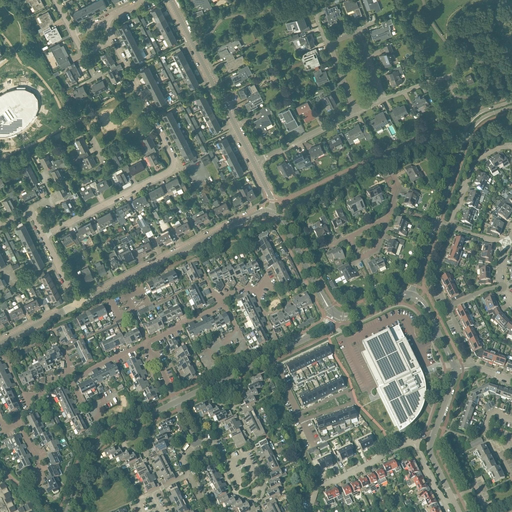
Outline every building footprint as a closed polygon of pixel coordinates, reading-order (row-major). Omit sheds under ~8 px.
[(26,0),(27,2),(28,2),(30,1),(35,11),(44,6),(40,0),(26,0)] [(103,0),(99,0),(97,1),(101,9),(107,7),(103,0)] [(210,3),(208,0),(190,0),(192,1),(195,7),(196,6),(201,3),(204,9),(208,7),(209,9),(212,7),(210,3)] [(362,15),(356,1),(351,3),(349,0),(348,0),(344,2),(345,5),(348,12),(355,9),(358,17),(362,15)] [(376,0),(363,0),(367,10),(374,7),(376,12),(381,10),(377,0),(376,0)] [(95,12),(101,9),(97,1),(91,4),(95,12)] [(91,4),(86,7),(90,15),(95,12),(91,4)] [(336,18),(341,16),(339,12),(341,12),(339,8),(338,9),(337,6),(328,9),(327,6),(323,7),(324,10),(325,10),(327,16),(326,17),(330,27),(336,24),(337,26),(338,26),(336,18)] [(80,10),(84,18),(90,15),(86,7),(80,10)] [(151,11),(154,17),(162,13),(159,7),(151,11)] [(80,10),(74,13),(75,14),(72,15),(76,24),(80,22),(79,21),(84,18),(80,10)] [(43,31),(50,28),(49,25),(53,23),(48,12),(39,17),(42,22),(39,24),(41,28),(38,30),(39,33),(43,31)] [(165,18),(162,13),(154,17),(157,22),(165,18)] [(302,32),(302,33),(305,32),(305,31),(310,29),(309,25),(307,26),(303,17),(286,23),(289,30),(293,28),(295,31),(301,29),(302,32)] [(157,22),(160,28),(168,24),(165,18),(157,22)] [(383,27),(370,32),(373,39),(375,38),(376,40),(381,38),(382,40),(387,38),(386,35),(387,35),(391,34),(390,29),(391,29),(389,25),(393,23),(391,19),(382,22),(381,22),(383,27)] [(118,28),(121,33),(129,29),(126,24),(118,28)] [(163,34),(171,30),(168,24),(160,28),(163,34)] [(50,28),(43,31),(45,34),(48,33),(49,36),(47,37),(48,39),(50,38),(53,43),(57,41),(60,40),(60,39),(61,38),(58,33),(59,33),(56,28),(52,30),(50,28)] [(121,33),(124,39),(132,35),(129,29),(121,33)] [(163,34),(166,39),(174,35),(171,30),(163,34)] [(311,34),(302,37),(302,38),(299,39),(301,44),(300,45),(302,50),(315,45),(312,39),(313,39),(311,34)] [(124,39),(127,45),(135,41),(132,35),(124,39)] [(163,40),(165,45),(167,46),(169,45),(177,41),(174,35),(166,39),(163,40)] [(224,56),(226,60),(233,56),(232,53),(236,51),(233,47),(236,45),(238,48),(242,46),(238,38),(231,42),(230,41),(217,48),(219,52),(221,57),(229,53),(229,54),(224,56)] [(138,46),(135,41),(127,45),(130,50),(138,46)] [(59,43),(50,48),(52,47),(56,55),(54,56),(59,65),(68,60),(66,57),(69,55),(64,45),(61,46),(59,43)] [(386,52),(379,55),(381,59),(382,58),(384,63),(386,68),(392,65),(390,61),(392,60),(394,59),(395,59),(393,53),(394,52),(391,43),(390,44),(384,46),(386,52)] [(130,50),(133,56),(141,52),(138,46),(130,50)] [(307,56),(302,57),(305,65),(310,63),(312,68),(320,65),(317,57),(315,57),(314,54),(317,52),(316,48),(306,52),(307,56)] [(182,51),(181,51),(177,53),(174,55),(177,60),(185,56),(182,51)] [(111,68),(116,66),(114,63),(115,62),(112,55),(111,56),(109,52),(101,56),(103,60),(105,59),(106,63),(108,66),(110,65),(111,68)] [(141,52),(133,56),(136,62),(144,58),(141,52)] [(235,59),(233,56),(226,60),(227,63),(225,64),(228,71),(246,62),(242,55),(235,59)] [(177,60),(179,66),(188,62),(185,56),(177,60)] [(179,66),(182,72),(190,68),(188,62),(179,66)] [(79,76),(75,68),(76,67),(74,63),(68,66),(69,69),(66,71),(71,81),(75,79),(75,78),(79,76)] [(109,73),(108,74),(113,83),(121,79),(117,71),(119,70),(123,68),(120,64),(117,66),(116,66),(111,68),(113,72),(109,73)] [(249,78),(247,76),(252,73),(248,65),(237,70),(239,74),(231,78),(235,85),(249,78)] [(387,79),(390,78),(392,86),(402,82),(399,76),(404,74),(401,65),(395,68),(396,71),(388,74),(386,75),(387,79)] [(141,71),(144,77),(152,73),(149,67),(141,71)] [(193,73),(190,68),(182,72),(185,77),(193,73)] [(329,80),(326,71),(322,73),(320,68),(313,71),(314,75),(318,85),(329,80)] [(152,73),(144,77),(147,83),(155,79),(152,73)] [(185,77),(188,83),(196,79),(193,73),(185,77)] [(465,77),(469,86),(475,83),(470,74),(465,77)] [(147,83),(150,88),(157,84),(155,79),(147,83)] [(196,79),(188,83),(191,89),(199,85),(196,79)] [(104,83),(103,81),(92,86),(96,94),(105,89),(106,91),(111,89),(107,82),(104,83)] [(157,84),(150,88),(152,94),(160,90),(157,84)] [(251,94),(252,97),(259,93),(254,84),(251,86),(250,85),(247,86),(247,87),(238,91),(242,98),(251,94)] [(75,90),(73,87),(66,91),(68,94),(73,92),(77,99),(83,96),(84,97),(88,95),(83,86),(75,90)] [(0,136),(5,136),(8,135),(8,137),(17,135),(15,133),(21,130),(28,124),(30,122),(31,123),(37,116),(35,115),(37,108),(37,99),(33,93),(24,89),(25,87),(16,87),(16,89),(15,89),(6,92),(0,94),(0,136)] [(152,94),(155,100),(163,96),(160,90),(152,94)] [(327,104),(326,104),(329,109),(336,105),(331,94),(328,96),(326,92),(320,95),(321,99),(324,97),(327,104)] [(254,100),(249,103),(245,104),(249,111),(257,107),(256,105),(263,101),(259,93),(252,97),(254,100)] [(416,100),(412,101),(413,103),(416,109),(423,105),(425,108),(429,106),(428,103),(427,100),(432,98),(430,93),(424,96),(420,97),(420,96),(415,98),(416,100)] [(196,99),(199,104),(207,100),(204,94),(196,99)] [(163,96),(155,100),(158,105),(166,101),(163,96)] [(307,101),(296,107),(299,113),(303,111),(305,115),(303,117),(304,118),(307,122),(315,118),(309,106),(312,105),(309,98),(306,100),(307,101)] [(207,100),(199,104),(202,110),(210,106),(207,100)] [(262,118),(254,122),(258,129),(259,128),(263,134),(268,131),(265,127),(272,124),(267,115),(271,113),(270,111),(271,110),(268,105),(260,110),(262,114),(260,115),(262,118)] [(396,109),(396,107),(392,109),(393,111),(390,113),(396,124),(399,122),(397,118),(404,115),(404,117),(405,116),(409,114),(404,105),(396,109)] [(202,110),(205,116),(213,111),(210,106),(202,110)] [(296,113),(292,106),(278,113),(281,119),(284,117),(286,121),(284,122),(287,128),(286,128),(287,130),(288,132),(299,126),(293,114),(296,113)] [(386,110),(383,112),(374,116),(375,118),(371,120),(377,131),(382,128),(381,126),(388,122),(390,125),(393,124),(386,110)] [(166,121),(174,117),(171,111),(163,115),(166,121)] [(213,111),(205,116),(207,121),(216,117),(213,111)] [(166,121),(169,127),(177,123),(174,117),(166,121)] [(207,121),(210,127),(219,123),(216,117),(207,121)] [(169,127),(172,132),(180,128),(177,123),(169,127)] [(219,123),(210,127),(213,132),(221,128),(219,123)] [(350,144),(354,142),(353,140),(358,137),(359,139),(365,136),(367,140),(372,137),(367,128),(362,131),(358,124),(354,127),(355,128),(349,131),(345,133),(350,144)] [(172,132),(175,138),(183,134),(180,128),(172,132)] [(344,145),(342,142),(341,140),(345,138),(342,133),(335,136),(336,137),(329,141),(333,150),(344,145)] [(175,138),(177,144),(185,139),(183,134),(175,138)] [(147,149),(144,150),(145,153),(146,153),(155,149),(153,146),(155,145),(150,136),(143,140),(147,149)] [(76,159),(80,157),(88,153),(86,150),(89,149),(83,138),(76,141),(82,153),(79,154),(75,156),(76,159)] [(221,148),(229,144),(226,138),(218,142),(221,148)] [(180,149),(188,145),(185,139),(177,144),(180,149)] [(229,144),(221,148),(224,154),(232,149),(229,144)] [(180,149),(183,155),(191,151),(188,145),(180,149)] [(311,154),(308,155),(312,162),(315,160),(314,158),(324,153),(320,145),(313,148),(309,150),(311,154)] [(121,146),(111,151),(113,155),(112,155),(117,164),(124,161),(121,153),(124,152),(121,146)] [(159,162),(155,152),(156,152),(155,149),(146,153),(152,166),(159,162)] [(232,149),(224,154),(227,159),(235,155),(232,149)] [(191,151),(183,155),(186,160),(188,159),(190,162),(197,159),(195,155),(194,156),(191,151)] [(84,159),(89,168),(96,164),(92,155),(89,156),(88,153),(80,157),(76,159),(70,162),(72,166),(84,159)] [(311,162),(308,155),(304,157),(302,153),(293,157),(298,168),(304,165),(306,169),(313,166),(311,162)] [(45,168),(52,165),(48,155),(40,159),(45,168)] [(235,155),(227,159),(230,165),(238,161),(235,155)] [(498,155),(494,158),(499,167),(502,165),(504,167),(509,164),(505,158),(501,160),(498,155)] [(53,160),(51,161),(52,165),(53,168),(64,162),(63,159),(63,158),(59,160),(58,159),(54,162),(53,160)] [(488,168),(486,169),(488,171),(489,170),(492,174),(494,177),(499,174),(497,171),(496,169),(499,167),(494,158),(489,161),(492,166),(488,168)] [(67,167),(68,166),(68,165),(70,164),(68,160),(64,162),(53,168),(55,170),(51,172),(56,181),(63,178),(59,168),(62,167),(63,168),(66,166),(67,167)] [(238,161),(230,165),(229,166),(231,169),(232,168),(233,171),(241,166),(238,161)] [(127,163),(124,165),(128,172),(131,171),(133,175),(145,169),(141,162),(129,168),(127,163)] [(280,164),(277,166),(280,172),(282,171),(285,177),(291,174),(292,173),(294,177),(296,176),(294,172),(291,165),(288,167),(286,164),(285,162),(280,164)] [(29,186),(30,188),(36,185),(35,183),(37,181),(29,165),(22,169),(25,173),(23,174),(25,178),(27,177),(30,185),(29,186)] [(125,173),(128,172),(124,165),(121,166),(124,171),(116,175),(121,185),(129,180),(125,173)] [(233,171),(236,176),(244,172),(241,166),(233,171)] [(419,174),(415,168),(413,169),(411,166),(404,169),(407,174),(408,173),(413,183),(422,178),(420,174),(419,174)] [(480,173),(477,178),(487,184),(489,185),(491,180),(490,180),(492,177),(485,173),(483,175),(480,173)] [(172,181),(175,188),(177,192),(178,192),(182,189),(184,192),(188,190),(182,179),(179,180),(178,178),(172,181)] [(489,185),(487,184),(477,178),(474,183),(478,185),(476,189),(483,193),(485,189),(487,190),(489,185)] [(96,181),(92,183),(96,190),(99,188),(101,192),(110,187),(106,179),(97,184),(96,181)] [(169,190),(167,192),(169,196),(174,193),(177,192),(175,188),(172,181),(166,184),(169,190)] [(93,191),(96,190),(92,183),(86,186),(87,189),(82,192),(85,199),(95,194),(93,191)] [(64,198),(72,195),(70,192),(67,193),(62,184),(55,188),(60,197),(63,196),(64,198)] [(40,194),(36,185),(30,188),(32,191),(24,194),(22,196),(25,202),(27,201),(37,196),(40,194)] [(164,198),(166,201),(171,199),(169,196),(167,192),(165,193),(161,186),(155,189),(161,199),(164,198)] [(249,191),(246,186),(240,189),(243,196),(244,196),(243,194),(246,193),(250,200),(255,197),(255,198),(258,197),(255,193),(253,189),(249,191)] [(371,200),(381,195),(382,195),(377,186),(373,188),(374,189),(367,192),(371,200)] [(10,198),(3,201),(7,211),(15,207),(12,200),(17,198),(16,195),(13,189),(7,192),(10,198)] [(159,210),(158,208),(155,202),(158,201),(157,201),(161,199),(155,189),(150,192),(151,196),(149,197),(156,211),(159,210)] [(200,191),(203,196),(206,202),(209,201),(206,195),(203,189),(200,191)] [(470,193),(468,198),(479,202),(481,196),(482,197),(483,194),(475,191),(474,194),(470,193)] [(66,201),(62,203),(67,212),(75,208),(71,202),(75,200),(75,198),(79,196),(77,192),(72,195),(64,198),(66,201)] [(418,195),(410,192),(407,199),(406,199),(404,204),(413,207),(415,201),(416,201),(418,195)] [(233,201),(236,207),(244,203),(240,195),(239,193),(235,195),(236,196),(232,197),(234,201),(233,201)] [(145,195),(139,198),(143,205),(146,203),(147,206),(150,205),(148,202),(145,195)] [(347,205),(348,207),(352,215),(365,209),(359,197),(354,200),(354,201),(347,205)] [(144,208),(143,205),(139,198),(133,200),(137,208),(138,211),(144,208)] [(479,202),(468,198),(467,203),(471,205),(470,207),(479,211),(480,208),(479,207),(479,206),(478,205),(479,202)] [(217,199),(212,202),(214,206),(215,205),(216,207),(214,208),(218,216),(224,213),(220,205),(218,202),(217,199)] [(501,203),(497,208),(501,211),(509,216),(511,212),(511,211),(508,208),(509,206),(504,201),(503,200),(501,203)] [(226,202),(220,205),(224,213),(230,210),(226,202)] [(122,206),(126,213),(129,211),(131,215),(134,213),(132,210),(128,203),(122,206)] [(117,217),(119,221),(121,225),(127,222),(123,214),(126,213),(122,206),(117,209),(120,216),(117,217)] [(203,210),(199,212),(205,223),(210,220),(207,212),(205,213),(203,210)] [(341,210),(335,213),(339,220),(335,222),(334,220),(331,222),(335,229),(348,223),(341,210)] [(464,211),(462,216),(473,220),(476,221),(478,217),(476,217),(477,216),(476,215),(477,212),(468,210),(468,212),(466,212),(464,211)] [(506,221),(509,216),(501,211),(500,213),(497,211),(495,214),(493,213),(491,216),(493,217),(499,220),(501,217),(502,218),(506,221)] [(110,212),(104,215),(108,223),(111,222),(113,225),(119,221),(117,217),(115,213),(112,215),(110,212)] [(192,215),(194,219),(195,219),(199,226),(205,223),(199,212),(192,215)] [(104,215),(98,218),(99,221),(96,223),(100,231),(106,228),(105,225),(108,223),(104,215)] [(322,223),(320,224),(316,225),(318,229),(314,232),(318,238),(328,233),(325,227),(329,225),(324,216),(320,219),(322,223)] [(471,225),(473,220),(462,216),(460,221),(465,223),(463,226),(471,229),(472,226),(471,225)] [(493,217),(491,223),(494,224),(493,227),(502,230),(504,225),(499,223),(498,223),(499,220),(493,217)] [(184,224),(181,225),(185,233),(191,230),(187,222),(189,221),(187,218),(183,220),(184,224)] [(409,224),(406,223),(406,221),(397,218),(395,222),(396,222),(395,226),(394,226),(393,228),(400,231),(399,234),(406,237),(407,233),(406,232),(409,224)] [(91,222),(84,225),(89,233),(91,232),(93,235),(100,231),(96,223),(92,225),(91,222)] [(180,222),(174,225),(176,228),(180,236),(185,233),(181,225),(180,222)] [(16,229),(19,234),(27,230),(24,225),(16,229)] [(80,231),(76,233),(80,241),(87,238),(85,235),(89,233),(84,225),(78,228),(80,231)] [(500,236),(502,230),(493,227),(492,230),(489,228),(486,234),(492,236),(493,233),(500,236)] [(30,236),(27,230),(19,234),(22,240),(30,236)] [(166,233),(162,235),(166,242),(172,239),(168,232),(167,231),(166,232),(166,233)] [(259,247),(256,248),(257,250),(269,245),(267,240),(267,239),(268,238),(267,237),(268,236),(268,235),(268,234),(270,233),(269,231),(267,232),(258,237),(261,243),(258,244),(259,247)] [(71,232),(61,237),(65,244),(66,247),(75,243),(76,244),(77,244),(79,242),(80,242),(76,235),(73,237),(71,232)] [(157,238),(160,245),(166,242),(162,235),(157,238)] [(455,237),(453,243),(462,246),(463,243),(469,242),(470,239),(459,235),(458,238),(455,237)] [(22,240),(25,246),(33,242),(30,236),(22,240)] [(147,252),(153,249),(149,242),(150,242),(148,237),(144,239),(146,243),(143,245),(147,252)] [(396,256),(398,250),(399,245),(403,246),(405,242),(392,237),(391,242),(389,241),(386,248),(389,249),(387,253),(396,256)] [(25,246),(27,251),(35,247),(33,242),(25,246)] [(123,244),(121,245),(124,251),(120,253),(122,259),(125,257),(127,262),(128,261),(129,263),(134,260),(133,259),(134,258),(126,243),(123,244)] [(460,252),(462,246),(453,243),(451,249),(460,252)] [(483,247),(482,252),(492,254),(493,249),(494,249),(495,246),(483,243),(482,246),(483,247)] [(139,247),(139,246),(137,247),(141,255),(147,252),(143,245),(139,247)] [(257,250),(258,253),(261,251),(263,254),(271,249),(269,245),(257,250)] [(38,253),(35,247),(27,251),(30,257),(38,253)] [(118,266),(121,265),(116,256),(119,254),(116,248),(113,250),(116,256),(109,259),(114,268),(115,268),(115,269),(118,267),(118,266)] [(260,258),(262,260),(274,254),(271,249),(263,254),(264,256),(260,258)] [(337,250),(336,249),(326,254),(329,260),(333,258),(335,261),(339,259),(340,261),(345,258),(340,249),(337,250)] [(451,249),(449,254),(458,257),(461,258),(463,253),(460,252),(451,249)] [(490,260),(492,254),(482,252),(481,258),(480,257),(479,261),(483,262),(491,263),(491,260),(490,260)] [(30,257),(33,263),(41,259),(38,253),(30,257)] [(262,260),(263,263),(266,261),(267,264),(276,259),(274,254),(262,260)] [(449,254),(447,260),(450,261),(449,265),(457,268),(458,265),(456,264),(458,257),(449,254)] [(41,266),(44,264),(41,259),(33,263),(35,266),(33,267),(35,272),(42,269),(41,266)] [(272,267),(278,264),(276,259),(267,264),(268,266),(265,268),(266,270),(272,267)] [(374,267),(370,269),(373,275),(377,273),(376,271),(385,267),(381,259),(375,261),(375,260),(372,262),(374,267)] [(101,275),(107,271),(103,263),(101,265),(100,262),(95,264),(101,275)] [(258,282),(260,279),(257,272),(260,271),(255,262),(250,265),(254,274),(255,276),(254,277),(255,279),(258,281),(258,282)] [(187,274),(196,269),(195,267),(198,265),(197,263),(185,269),(182,270),(184,274),(187,273),(187,274)] [(272,267),(275,272),(284,268),(281,263),(278,264),(272,267)] [(245,275),(247,274),(244,267),(245,267),(243,265),(238,267),(243,279),(242,280),(243,282),(246,284),(248,281),(245,275)] [(255,276),(254,274),(250,265),(245,267),(244,267),(247,274),(249,276),(251,275),(253,278),(251,281),(256,284),(258,281),(255,279),(254,277),(255,276)] [(490,266),(483,266),(479,266),(478,266),(478,270),(480,270),(480,275),(490,275),(489,270),(490,269),(490,266)] [(82,270),(87,281),(94,278),(90,270),(88,267),(82,270)] [(225,267),(219,270),(221,272),(220,273),(223,279),(224,282),(227,280),(229,283),(227,286),(232,289),(234,287),(231,285),(230,283),(232,282),(226,270),(225,267)] [(233,278),(235,276),(233,270),(231,267),(226,270),(232,282),(230,283),(231,285),(234,287),(236,284),(233,278)] [(233,270),(235,276),(237,279),(239,278),(241,281),(239,284),(244,287),(246,284),(243,282),(242,280),(243,279),(238,267),(233,270)] [(350,267),(339,272),(342,277),(344,276),(347,282),(358,276),(355,270),(352,272),(350,267)] [(286,273),(284,268),(275,272),(277,277),(286,273)] [(187,274),(190,279),(201,273),(200,270),(197,272),(196,269),(187,274)] [(223,279),(220,273),(221,272),(219,270),(214,273),(219,284),(218,285),(219,287),(222,289),(224,287),(224,286),(221,280),(223,279)] [(444,274),(445,276),(439,279),(442,285),(451,280),(449,275),(453,273),(451,270),(444,274)] [(174,272),(170,274),(174,283),(178,281),(174,272)] [(41,277),(44,283),(51,279),(48,273),(41,277)] [(203,275),(201,273),(190,279),(192,284),(201,279),(199,277),(203,275)] [(215,283),(217,286),(215,289),(220,292),(222,289),(219,287),(218,285),(219,284),(214,273),(208,275),(212,284),(215,283)] [(277,277),(279,282),(288,278),(286,273),(277,277)] [(170,285),(174,283),(170,274),(165,276),(170,285)] [(480,281),(479,281),(479,285),(491,284),(491,280),(490,281),(490,275),(480,275),(480,281)] [(165,276),(161,278),(165,287),(170,285),(165,276)] [(161,289),(165,287),(161,278),(156,280),(161,289)] [(282,287),(291,283),(288,278),(279,282),(282,287)] [(54,285),(51,279),(44,283),(46,289),(54,285)] [(156,280),(152,283),(156,292),(158,294),(162,292),(161,289),(156,280)] [(442,285),(445,290),(453,285),(451,280),(442,285)] [(148,285),(152,294),(156,292),(152,283),(148,285)] [(46,289),(49,294),(57,290),(54,285),(46,289)] [(187,290),(190,295),(198,291),(197,288),(200,287),(199,285),(187,290)] [(453,285),(445,290),(447,295),(456,290),(453,285)] [(49,294),(46,296),(49,301),(52,300),(60,296),(57,290),(49,294)] [(457,300),(465,297),(463,294),(461,295),(459,296),(456,290),(447,295),(450,300),(455,297),(457,300)] [(6,295),(3,297),(4,300),(12,295),(10,291),(6,293),(6,295)] [(200,294),(198,291),(190,295),(192,300),(204,295),(203,292),(200,294)] [(305,297),(302,298),(307,307),(312,305),(306,293),(303,294),(305,297)] [(493,294),(482,298),(483,301),(485,301),(487,306),(496,303),(494,298),(495,297),(493,294)] [(192,300),(194,305),(203,301),(202,298),(205,297),(204,295),(192,300)] [(302,310),(307,307),(302,298),(300,300),(298,296),(296,298),(302,310)] [(29,299),(34,309),(40,306),(36,299),(34,300),(32,297),(29,299)] [(241,302),(243,307),(255,301),(254,299),(251,300),(249,297),(241,302)] [(57,303),(54,304),(55,306),(58,305),(63,303),(60,298),(55,300),(57,303)] [(297,312),(298,315),(303,313),(302,310),(296,298),(293,299),(295,302),(292,303),(294,307),(297,312)] [(34,309),(29,299),(25,301),(26,304),(24,304),(28,312),(34,309)] [(204,304),(203,301),(194,305),(192,306),(195,312),(198,311),(197,310),(206,306),(206,307),(213,303),(211,300),(204,304)] [(245,312),(254,307),(253,305),(256,303),(255,301),(243,307),(245,312)] [(18,308),(15,309),(19,317),(25,314),(19,303),(17,305),(18,308)] [(487,306),(488,311),(487,312),(488,315),(493,314),(493,315),(500,311),(498,308),(497,308),(496,303),(487,306)] [(455,310),(457,316),(466,311),(465,308),(469,306),(468,304),(455,310)] [(178,307),(174,310),(178,318),(183,316),(182,313),(183,312),(179,305),(177,306),(178,307)] [(299,315),(298,315),(297,312),(294,307),(291,308),(290,305),(288,306),(294,318),(299,315)] [(286,314),(289,320),(294,318),(288,306),(285,307),(287,310),(284,312),(286,314)] [(13,320),(19,317),(15,309),(14,307),(8,310),(13,320)] [(103,307),(99,309),(103,318),(108,315),(103,307)] [(167,309),(169,312),(173,321),(178,318),(174,310),(172,307),(167,309)] [(245,312),(248,316),(260,311),(259,308),(255,310),(254,307),(245,312)] [(95,311),(99,320),(103,318),(99,309),(95,311)] [(4,311),(0,313),(0,317),(4,325),(4,326),(8,324),(7,323),(10,322),(6,314),(4,311)] [(90,313),(95,322),(99,320),(95,311),(90,313)] [(248,316),(250,321),(259,317),(258,314),(261,313),(260,311),(248,316)] [(469,317),(466,311),(457,316),(460,321),(469,317)] [(491,319),(493,322),(494,321),(498,325),(505,319),(501,314),(502,314),(500,311),(493,315),(494,316),(491,319)] [(160,320),(163,326),(168,323),(164,314),(163,312),(158,314),(160,320)] [(168,323),(173,321),(169,312),(164,314),(168,323)] [(290,323),(289,320),(286,314),(283,316),(282,312),(279,313),(285,325),(290,323)] [(86,315),(90,324),(95,322),(90,313),(86,315)] [(278,318),(276,319),(280,328),(285,325),(279,313),(277,315),(278,318)] [(226,314),(221,317),(225,325),(230,323),(226,314)] [(86,315),(81,317),(86,326),(90,324),(86,315)] [(469,317),(460,321),(462,326),(471,322),(473,321),(472,318),(471,315),(469,317)] [(206,316),(203,318),(210,330),(216,327),(213,321),(212,319),(208,321),(206,316)] [(86,326),(81,317),(77,320),(81,328),(86,326)] [(221,317),(217,319),(221,328),(221,327),(225,325),(221,317)] [(250,328),(253,326),(265,321),(264,318),(260,320),(259,317),(250,321),(248,323),(250,328)] [(278,329),(280,328),(276,319),(273,320),(272,317),(269,318),(272,323),(270,324),(275,334),(280,332),(278,329)] [(203,333),(210,330),(203,318),(201,319),(203,323),(199,325),(203,333)] [(216,327),(218,331),(222,329),(221,327),(221,328),(217,319),(213,321),(216,327)] [(501,330),(504,333),(507,330),(508,331),(511,325),(511,323),(510,322),(509,322),(505,319),(498,325),(502,329),(501,330)] [(154,320),(149,322),(151,324),(155,333),(160,331),(155,322),(154,320)] [(160,320),(155,322),(160,331),(165,328),(163,326),(160,320)] [(255,331),(261,328),(264,327),(263,325),(266,323),(265,321),(253,326),(255,331)] [(193,322),(191,324),(197,336),(203,333),(199,325),(196,327),(193,322)] [(465,331),(476,326),(478,325),(477,322),(473,325),(471,322),(462,326),(465,331)] [(143,328),(145,327),(150,336),(155,333),(151,324),(147,326),(145,324),(142,325),(143,328)] [(191,324),(188,325),(191,329),(187,331),(191,339),(197,336),(191,324)] [(60,333),(62,335),(70,331),(68,326),(56,332),(57,334),(60,333)] [(465,331),(463,332),(465,337),(474,333),(473,330),(477,328),(476,326),(465,331)] [(366,351),(362,353),(376,383),(378,385),(379,388),(379,389),(383,396),(380,397),(396,428),(398,427),(399,430),(400,432),(404,430),(408,428),(411,425),(414,422),(416,419),(419,415),(421,412),(422,409),(424,404),(425,400),(425,396),(425,392),(425,388),(425,384),(424,381),(422,377),(420,377),(419,376),(420,375),(420,374),(420,373),(419,373),(418,373),(417,371),(419,370),(404,339),(402,340),(396,327),(388,331),(363,343),(366,351)] [(252,332),(255,337),(263,333),(261,328),(255,331),(252,332)] [(60,340),(61,342),(73,336),(70,331),(62,335),(63,338),(60,340)] [(138,331),(137,331),(133,333),(137,342),(142,339),(138,331)] [(128,335),(132,344),(137,342),(133,333),(128,335)] [(255,337),(257,341),(266,337),(263,333),(255,337)] [(465,337),(468,342),(477,338),(474,333),(465,337)] [(122,335),(117,337),(121,346),(126,344),(123,338),(122,335)] [(128,335),(123,338),(126,344),(127,347),(132,344),(128,335)] [(68,345),(68,346),(78,342),(77,340),(75,340),(73,336),(61,342),(62,344),(65,343),(66,345),(68,345)] [(117,337),(112,340),(116,349),(121,346),(117,337)] [(257,341),(259,346),(268,341),(266,337),(257,341)] [(479,343),(477,338),(468,342),(470,348),(479,343)] [(112,340),(107,342),(111,351),(116,349),(112,340)] [(165,348),(166,351),(178,345),(175,340),(167,344),(168,347),(165,348)] [(86,346),(84,341),(75,346),(74,345),(70,348),(66,349),(67,352),(71,350),(76,348),(77,351),(86,346)] [(107,342),(103,345),(102,343),(99,344),(103,352),(105,351),(106,353),(111,351),(107,342)] [(476,357),(477,357),(483,351),(479,343),(470,348),(473,353),(474,352),(476,357)] [(327,345),(322,348),(327,358),(332,355),(332,356),(333,356),(327,344),(327,345)] [(53,351),(59,363),(60,362),(61,365),(61,368),(65,368),(65,362),(62,362),(60,359),(63,358),(62,357),(64,356),(62,353),(61,354),(59,349),(57,345),(52,348),(52,349),(53,351)] [(180,350),(178,345),(166,351),(167,353),(170,352),(172,354),(177,351),(180,350)] [(69,357),(71,360),(79,356),(88,351),(88,350),(88,349),(87,346),(86,347),(86,346),(77,351),(78,353),(72,356),(69,357)] [(175,356),(176,358),(188,352),(186,347),(180,350),(177,351),(178,354),(175,356)] [(30,348),(20,352),(21,356),(32,352),(30,348)] [(322,348),(317,350),(322,360),(327,358),(322,348)] [(317,350),(312,353),(317,362),(322,360),(317,350)] [(493,364),(496,355),(497,353),(497,350),(495,350),(494,354),(490,353),(487,362),(493,364)] [(53,352),(48,354),(49,357),(52,363),(55,362),(58,368),(61,369),(61,368),(61,365),(60,362),(59,363),(53,351),(53,352)] [(79,356),(71,360),(72,362),(80,358),(82,361),(91,356),(88,351),(79,356)] [(490,353),(483,351),(477,357),(482,359),(481,360),(487,362),(490,353)] [(191,357),(188,352),(176,358),(177,360),(180,359),(182,361),(188,358),(188,359),(191,357)] [(312,353),(307,355),(312,365),(317,362),(312,353)] [(506,353),(505,358),(501,357),(498,366),(504,368),(507,359),(508,354),(506,353)] [(307,355),(302,358),(306,367),(312,365),(307,355)] [(501,357),(496,355),(493,364),(498,366),(501,357)] [(93,361),(91,356),(82,361),(83,363),(75,367),(76,369),(93,361)] [(51,370),(52,373),(52,376),(55,376),(56,370),(52,370),(51,367),(53,365),(52,363),(49,357),(44,359),(49,371),(51,370)] [(177,367),(178,369),(190,363),(188,359),(188,358),(182,361),(179,363),(180,365),(177,367)] [(302,358),(297,360),(301,370),(306,367),(302,358)] [(49,371),(44,359),(38,362),(43,371),(45,370),(48,376),(52,376),(52,373),(51,370),(49,371)] [(136,360),(124,365),(125,369),(129,367),(129,369),(141,363),(140,361),(137,362),(136,360)] [(297,360),(292,363),(296,372),(301,370),(297,360)] [(41,378),(42,381),(42,384),(46,384),(46,378),(42,378),(41,375),(44,373),(43,371),(38,362),(33,364),(34,367),(40,379),(41,378)] [(129,369),(132,374),(141,370),(139,367),(143,365),(141,363),(129,369)] [(178,369),(179,372),(182,370),(184,373),(193,368),(190,363),(178,369)] [(292,363),(286,365),(288,369),(291,376),(292,376),(291,375),(296,372),(292,363)] [(110,364),(107,365),(113,378),(120,374),(115,366),(112,368),(110,364)] [(107,370),(103,372),(107,381),(113,378),(107,365),(105,366),(107,370)] [(40,379),(34,367),(29,370),(30,373),(33,379),(36,377),(39,384),(42,385),(42,384),(42,381),(41,378),(40,379)] [(182,377),(183,379),(195,373),(193,368),(184,373),(185,375),(182,377)] [(97,370),(95,371),(101,384),(107,381),(103,372),(99,374),(97,370)] [(141,370),(132,374),(134,379),(146,373),(145,370),(142,372),(141,370)] [(95,387),(101,384),(95,371),(92,372),(94,377),(90,379),(91,380),(95,387)] [(37,386),(33,386),(32,383),(35,381),(33,379),(30,373),(25,375),(31,387),(32,386),(33,388),(33,392),(36,392),(37,386)] [(144,377),(147,375),(146,373),(134,379),(137,384),(143,381),(145,379),(144,377)] [(195,373),(183,379),(184,381),(187,380),(189,383),(190,382),(191,383),(197,380),(196,379),(197,378),(195,373)] [(0,376),(0,382),(12,377),(10,375),(7,376),(6,374),(0,376)] [(19,378),(24,387),(26,386),(30,392),(33,392),(33,388),(32,386),(31,387),(25,375),(19,378)] [(0,382),(0,383),(2,388),(11,383),(10,381),(13,379),(12,377),(0,382)] [(247,386),(248,389),(258,384),(261,383),(265,381),(264,379),(262,381),(260,377),(251,381),(252,384),(247,386)] [(340,378),(335,380),(340,390),(345,387),(344,384),(340,377),(340,378)] [(96,389),(95,387),(91,380),(87,383),(91,391),(96,389)] [(335,380),(330,383),(335,392),(340,390),(335,380)] [(134,385),(136,390),(148,384),(147,382),(144,383),(143,381),(137,384),(134,385)] [(2,388),(4,393),(11,390),(16,387),(15,385),(12,386),(11,383),(2,388)] [(87,383),(83,385),(87,393),(91,391),(87,383)] [(245,393),(246,396),(256,391),(263,387),(261,383),(258,384),(248,389),(250,391),(245,393)] [(330,383),(325,385),(330,395),(335,392),(330,383)] [(148,384),(136,390),(139,395),(144,392),(147,390),(146,388),(149,386),(148,384)] [(87,393),(83,385),(78,387),(83,396),(87,393)] [(325,385),(320,388),(325,397),(330,395),(325,385)] [(489,392),(489,385),(480,389),(483,395),(489,392)] [(498,388),(489,385),(489,392),(496,394),(498,388)] [(504,389),(498,387),(498,388),(496,394),(495,395),(501,397),(504,389)] [(144,392),(146,397),(158,391),(157,389),(154,391),(153,388),(147,390),(144,392)] [(320,388),(315,390),(319,400),(325,397),(320,388)] [(507,390),(504,389),(501,397),(506,399),(510,389),(507,388),(507,390)] [(65,391),(63,389),(56,392),(55,390),(48,394),(49,396),(52,395),(56,397),(57,398),(69,392),(68,390),(65,391)] [(483,395),(480,389),(471,394),(476,398),(479,397),(481,398),(483,397),(483,395)] [(11,390),(4,393),(2,394),(3,397),(2,398),(1,396),(0,396),(0,400),(4,399),(13,395),(11,390)] [(315,390),(310,393),(314,402),(319,400),(315,390)] [(158,391),(146,397),(149,404),(158,399),(156,395),(159,394),(158,391)] [(247,398),(242,400),(244,403),(253,398),(258,396),(260,395),(259,394),(257,394),(256,391),(246,396),(247,398)] [(57,398),(59,403),(68,399),(67,396),(70,395),(69,392),(57,398)] [(310,393),(304,395),(309,405),(312,403),(314,402),(310,393)] [(471,394),(468,403),(474,405),(476,398),(471,394)] [(4,399),(7,404),(15,400),(13,395),(4,399)] [(299,397),(304,408),(304,407),(309,405),(304,395),(299,397)] [(253,398),(244,403),(245,405),(240,407),(241,410),(246,407),(247,410),(252,408),(255,406),(254,403),(258,402),(257,400),(255,401),(253,398)] [(68,399),(59,403),(62,408),(74,402),(73,400),(69,401),(68,399)] [(7,404),(9,409),(18,404),(15,400),(7,404)] [(77,403),(76,401),(74,402),(62,408),(64,413),(73,408),(72,406),(77,403)] [(465,408),(473,410),(475,405),(474,405),(468,403),(467,402),(465,408)] [(11,413),(9,414),(10,416),(18,412),(18,411),(20,409),(18,404),(9,409),(11,413)] [(195,415),(198,413),(211,407),(210,405),(205,407),(204,404),(194,409),(196,413),(194,413),(195,415)] [(212,409),(211,407),(198,413),(201,418),(208,414),(218,409),(217,407),(212,409)] [(244,414),(245,417),(253,412),(253,413),(254,412),(252,408),(247,410),(246,407),(241,410),(243,412),(240,413),(241,416),(244,414)] [(354,407),(347,410),(351,421),(357,419),(355,411),(354,407)] [(64,413),(66,417),(67,418),(78,412),(77,410),(74,411),(73,408),(64,413)] [(464,413),(472,416),(473,410),(465,408),(464,413)] [(218,409),(208,414),(210,418),(208,418),(209,420),(211,419),(213,418),(225,412),(224,409),(219,412),(218,409)] [(347,410),(341,412),(345,424),(345,422),(350,420),(351,421),(347,410)] [(78,412),(67,418),(69,423),(72,421),(78,418),(76,416),(80,414),(78,412)] [(215,422),(217,421),(217,422),(219,421),(220,423),(223,422),(223,421),(228,419),(227,417),(232,414),(231,412),(226,414),(225,412),(213,418),(215,422)] [(243,420),(244,423),(256,417),(253,413),(253,412),(245,417),(246,419),(243,420)] [(341,412),(335,414),(339,426),(345,424),(341,412)] [(462,419),(470,421),(472,416),(464,413),(462,419)] [(40,419),(37,414),(27,419),(30,425),(26,427),(28,431),(29,430),(39,426),(36,421),(40,419)] [(227,426),(227,425),(235,421),(234,419),(237,418),(236,415),(233,417),(232,414),(227,417),(228,419),(223,421),(223,422),(226,426),(227,426)] [(335,414),(328,416),(333,428),(339,426),(335,414)] [(328,416),(322,418),(326,431),(327,431),(326,428),(332,426),(332,429),(333,428),(328,416)] [(72,421),(74,426),(82,421),(80,417),(78,418),(72,421)] [(256,417),(244,423),(245,425),(248,424),(249,426),(258,422),(256,419),(257,418),(256,417)] [(316,419),(315,420),(320,433),(326,431),(322,418),(316,420),(316,419)] [(468,427),(469,422),(470,421),(462,419),(460,424),(468,427)] [(82,421),(74,426),(76,430),(85,426),(82,421)] [(158,433),(168,428),(175,425),(174,424),(172,424),(170,421),(161,426),(162,428),(157,430),(158,433)] [(236,424),(235,421),(227,425),(227,426),(229,430),(241,424),(239,422),(236,424)] [(258,422),(249,426),(250,428),(247,430),(248,432),(261,426),(259,421),(258,422)] [(44,429),(42,424),(39,426),(29,430),(31,434),(34,432),(35,435),(31,437),(33,441),(40,437),(43,436),(43,435),(41,430),(44,429)] [(242,427),(241,424),(229,430),(231,435),(240,431),(239,428),(242,427)] [(466,432),(467,430),(468,427),(460,424),(458,430),(466,432)] [(85,426),(76,430),(78,434),(87,430),(85,426)] [(253,433),(254,435),(263,430),(261,426),(248,432),(250,434),(253,433)] [(155,437),(156,440),(166,435),(172,432),(171,430),(170,431),(168,428),(158,433),(159,435),(155,437)] [(265,435),(263,430),(254,435),(255,437),(252,439),(253,441),(265,435)] [(230,435),(232,440),(245,434),(244,431),(241,433),(240,431),(231,435),(230,435)] [(52,437),(50,432),(43,435),(43,436),(40,437),(43,444),(39,445),(41,449),(48,446),(51,444),(55,442),(52,437)] [(246,436),(245,434),(232,440),(235,444),(244,440),(243,438),(246,436)] [(371,434),(363,438),(368,449),(374,447),(371,440),(374,439),(371,434)] [(22,439),(20,435),(9,440),(12,446),(8,447),(11,452),(14,450),(21,447),(18,441),(22,439)] [(163,442),(168,440),(170,439),(169,437),(167,438),(166,435),(156,440),(157,442),(153,444),(154,447),(163,442)] [(363,438),(354,442),(357,447),(360,446),(363,452),(368,449),(363,438)] [(472,448),(483,442),(481,438),(470,444),(472,448)] [(245,442),(244,440),(235,444),(237,449),(250,443),(248,440),(245,442)] [(260,447),(261,449),(269,446),(267,443),(268,443),(267,440),(266,441),(255,446),(257,449),(260,447)] [(58,441),(51,444),(48,446),(51,452),(48,454),(49,457),(58,453),(59,453),(59,452),(57,447),(60,445),(58,441)] [(151,454),(156,451),(157,454),(165,450),(167,449),(163,442),(154,447),(155,449),(150,451),(151,454)] [(348,445),(342,447),(348,459),(353,456),(351,450),(354,449),(352,444),(351,445),(350,442),(347,444),(348,445)] [(259,454),(261,457),(272,451),(274,450),(272,444),(269,446),(261,449),(262,452),(259,454)] [(495,484),(505,479),(502,474),(504,473),(503,471),(501,472),(499,467),(496,469),(494,465),(496,464),(495,462),(493,462),(489,454),(490,453),(489,450),(487,451),(485,446),(484,444),(469,451),(470,454),(475,451),(486,474),(489,472),(495,484)] [(24,453),(22,451),(26,449),(25,445),(21,447),(14,450),(17,456),(13,457),(16,462),(19,460),(25,457),(28,455),(27,452),(24,453)] [(342,447),(334,452),(336,457),(339,456),(342,462),(348,459),(342,447)] [(105,459),(111,456),(121,451),(120,449),(115,451),(114,448),(104,453),(106,457),(104,457),(105,459)] [(154,459),(155,461),(163,457),(164,456),(167,455),(165,450),(157,454),(156,451),(151,454),(152,456),(149,458),(150,460),(154,459)] [(118,458),(128,454),(126,451),(122,453),(121,451),(111,456),(113,459),(111,460),(112,461),(114,460),(114,461),(118,458)] [(261,457),(262,459),(265,458),(267,460),(274,457),(273,454),(274,454),(272,451),(261,457)] [(49,469),(58,465),(60,465),(57,459),(61,457),(59,453),(58,453),(49,457),(52,464),(48,466),(49,469)] [(330,453),(322,457),(327,469),(333,466),(330,460),(333,459),(330,453)] [(119,464),(125,461),(135,456),(133,454),(129,456),(128,454),(118,458),(120,462),(118,462),(119,464)] [(31,458),(29,455),(28,455),(25,457),(19,460),(22,466),(18,467),(20,472),(30,467),(27,460),(31,458)] [(137,461),(142,459),(140,456),(136,458),(135,456),(125,461),(127,464),(125,465),(127,469),(134,465),(138,463),(137,461)] [(268,463),(265,465),(266,468),(277,462),(279,461),(278,458),(276,459),(275,456),(274,457),(267,460),(268,463)] [(163,457),(155,461),(156,463),(153,464),(154,467),(166,461),(166,459),(165,460),(163,457)] [(322,457),(312,462),(315,468),(319,466),(322,472),(327,469),(322,457)] [(134,465),(136,470),(145,465),(144,463),(147,462),(146,459),(143,461),(142,459),(137,461),(138,463),(134,465)] [(396,466),(393,460),(388,462),(392,471),(395,470),(396,473),(401,470),(399,465),(396,466)] [(158,468),(159,470),(168,466),(166,462),(167,462),(166,461),(154,467),(155,469),(158,468)] [(408,471),(417,467),(414,461),(408,464),(407,461),(401,464),(404,469),(407,468),(408,471)] [(279,465),(277,462),(266,468),(267,471),(271,469),(272,471),(279,468),(278,465),(279,465)] [(390,472),(392,471),(388,462),(382,465),(385,471),(382,473),(385,478),(391,475),(390,472)] [(60,470),(58,465),(49,469),(48,470),(51,477),(47,478),(49,482),(57,478),(59,477),(56,472),(60,470)] [(146,468),(145,465),(136,470),(138,475),(151,468),(149,466),(146,468)] [(206,473),(207,473),(208,476),(215,472),(214,469),(217,468),(216,465),(204,471),(206,473)] [(157,474),(158,476),(170,470),(171,470),(170,468),(169,469),(168,466),(159,470),(160,472),(157,474)] [(417,467),(408,471),(410,474),(406,476),(408,481),(409,480),(415,478),(416,477),(415,474),(420,472),(417,467)] [(140,479),(141,479),(149,475),(148,472),(152,471),(151,468),(138,475),(140,479)] [(387,482),(385,478),(382,473),(381,469),(375,472),(378,478),(375,480),(378,485),(387,482)] [(170,470),(158,476),(159,479),(163,477),(164,479),(172,475),(171,472),(172,471),(171,470),(170,470)] [(269,485),(279,480),(280,480),(287,476),(285,472),(281,473),(280,471),(270,475),(272,480),(268,482),(269,485)] [(210,482),(211,481),(221,476),(220,473),(217,475),(215,472),(208,476),(209,478),(208,479),(210,482)] [(370,473),(367,475),(367,476),(370,482),(367,484),(370,490),(372,493),(377,490),(376,486),(378,485),(375,480),(372,473),(370,474),(370,473)] [(173,474),(172,475),(164,479),(165,481),(162,483),(163,485),(175,479),(173,474)] [(149,475),(141,479),(143,482),(142,482),(142,484),(155,478),(154,475),(151,477),(149,475)] [(210,482),(211,484),(212,483),(213,486),(221,483),(219,480),(223,479),(221,476),(211,481),(210,482)] [(368,491),(370,490),(367,484),(364,477),(358,480),(361,486),(359,488),(360,490),(361,493),(364,492),(365,494),(368,492),(368,491)] [(415,478),(409,480),(412,485),(414,484),(416,487),(425,483),(422,477),(416,480),(415,478)] [(58,489),(56,484),(59,482),(57,478),(49,482),(47,483),(51,489),(46,491),(48,494),(53,492),(54,494),(55,495),(58,493),(59,492),(58,489)] [(144,485),(146,488),(154,484),(153,482),(156,480),(155,478),(142,484),(143,485),(144,485)] [(269,485),(271,489),(266,492),(268,494),(278,489),(278,490),(282,487),(281,485),(283,484),(280,480),(279,480),(269,485)] [(353,490),(350,492),(351,494),(353,497),(359,494),(357,491),(360,490),(359,488),(356,481),(350,484),(353,490)] [(215,493),(216,492),(227,487),(225,484),(222,486),(221,483),(213,486),(215,489),(213,489),(215,493)] [(417,496),(422,494),(421,491),(427,488),(427,487),(428,486),(428,485),(427,484),(427,483),(425,483),(416,487),(417,489),(414,491),(417,496)] [(32,511),(33,511),(32,510),(34,509),(31,503),(18,510),(16,511),(10,499),(11,498),(4,484),(0,486),(0,488),(0,489),(0,511),(32,511)] [(154,484),(146,488),(145,488),(147,493),(160,487),(158,484),(155,486),(154,484)] [(170,491),(171,494),(178,490),(176,485),(165,490),(166,493),(170,491)] [(347,485),(342,488),(345,494),(342,495),(344,498),(347,506),(353,503),(349,495),(351,494),(350,492),(347,485)] [(225,491),(228,490),(227,487),(216,492),(215,493),(218,498),(226,494),(225,491)] [(338,501),(344,498),(342,495),(341,493),(338,494),(335,487),(330,490),(334,499),(337,498),(338,501)] [(270,502),(275,499),(275,500),(281,497),(278,490),(278,489),(268,494),(269,496),(263,499),(264,501),(269,499),(270,502)] [(169,498),(170,501),(181,496),(178,490),(171,494),(172,496),(169,498)] [(331,500),(334,499),(330,490),(324,493),(326,497),(324,498),(328,506),(333,503),(331,500)] [(425,502),(434,498),(432,492),(430,493),(426,495),(424,493),(422,494),(417,496),(420,501),(421,501),(422,503),(425,502)] [(175,502),(176,505),(184,501),(181,496),(170,501),(172,504),(175,502)] [(219,506),(224,504),(234,499),(232,497),(228,499),(227,497),(217,501),(219,505),(217,505),(218,507),(219,506)] [(437,503),(434,498),(425,502),(426,504),(424,506),(426,511),(432,509),(431,506),(437,503)] [(235,501),(234,499),(224,504),(226,507),(224,508),(225,509),(226,509),(231,506),(241,502),(239,499),(235,501)] [(264,501),(265,504),(262,505),(263,508),(267,507),(268,509),(276,505),(277,504),(275,500),(275,499),(270,502),(269,499),(264,501)] [(176,511),(186,507),(184,501),(176,505),(178,507),(174,509),(176,511)] [(233,511),(238,509),(247,504),(246,502),(242,504),(241,502),(231,506),(233,510),(231,511),(232,511),(233,511)]
